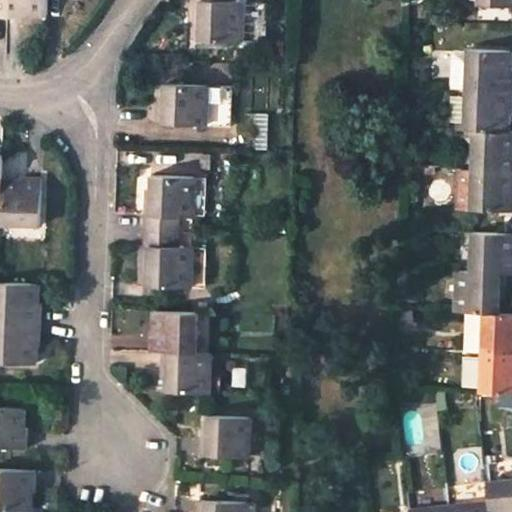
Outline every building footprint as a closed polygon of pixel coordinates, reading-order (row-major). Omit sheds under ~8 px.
[(48,0),(7,0),(7,19),(29,20),(29,13),(48,15),(48,0)] [(230,0),(195,0),(195,18),(199,19),(199,39),(241,40),(243,0),(230,0)] [(456,52),(450,59),(450,89),(466,89),(511,90),(511,68),(510,68),(511,51),(468,49),(468,52),(456,52)] [(157,123),(206,124),(207,113),(232,114),(233,86),(164,83),(163,101),(157,100),(157,123)] [(508,111),(511,111),(511,90),(466,89),(465,129),(473,130),(508,131),(508,111)] [(232,114),(207,113),(206,124),(232,125),(232,114)] [(253,147),(269,148),(270,116),(254,116),(253,147)] [(511,130),(508,131),(473,130),(471,169),(511,170),(511,130)] [(511,170),(471,169),(470,208),(511,209),(511,170)] [(193,176),(151,175),(151,194),(145,194),(144,229),(179,231),(180,216),(192,216),(192,192),(193,176)] [(1,197),(0,222),(0,223),(40,224),(41,177),(21,177),(21,180),(2,180),(1,197)] [(207,232),(207,193),(192,192),(192,216),(191,231),(207,232)] [(179,231),(191,231),(192,216),(180,216),(179,231)] [(190,286),(191,246),(179,246),(179,231),(144,229),(143,265),(149,265),(147,284),(190,286)] [(179,246),(191,246),(191,231),(179,231),(179,246)] [(511,233),(472,232),(470,272),(505,273),(511,272),(511,233)] [(191,246),(190,286),(206,286),(207,246),(191,246)] [(470,272),(456,272),(455,311),(467,311),(484,312),(498,312),(499,293),(505,293),(505,284),(505,273),(470,272)] [(0,321),(42,323),(43,303),(38,303),(39,284),(0,282),(0,321)] [(162,350),(197,351),(198,311),(153,309),(153,328),(149,327),(149,350),(162,350)] [(197,351),(211,352),(213,311),(198,311),(197,351)] [(484,312),(467,311),(466,352),(482,352),(484,312)] [(511,312),(498,312),(484,312),(482,352),(511,352),(511,312)] [(36,343),(41,343),(42,323),(0,321),(0,361),(35,362),(36,343)] [(197,351),(162,350),(162,370),(167,370),(166,389),(209,391),(211,352),(197,351)] [(511,352),(482,352),(482,357),(465,357),(464,387),(481,387),(481,392),(511,392),(511,352)] [(24,407),(0,406),(0,445),(28,446),(29,427),(23,427),(24,407)] [(250,415),(207,414),(206,434),(203,433),(201,453),(249,455),(250,415)] [(30,490),(35,490),(36,469),(0,468),(0,508),(30,509),(30,490)] [(489,501),(490,511),(511,511),(511,479),(487,482),(489,501)] [(246,511),(247,500),(199,499),(198,511),(246,511)] [(490,511),(489,501),(449,506),(449,511),(490,511)]
